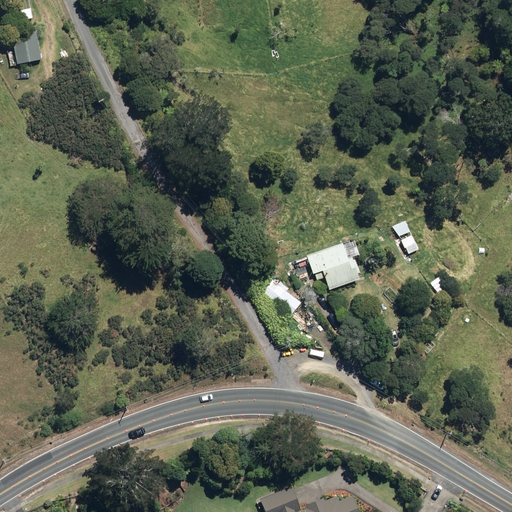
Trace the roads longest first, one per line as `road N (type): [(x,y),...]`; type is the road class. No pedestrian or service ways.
road 1 (tertiary): [(511,504),(352,417),(257,400),(153,420),(0,495)]
road 2 (track): [(60,0),(273,347),(285,401)]
